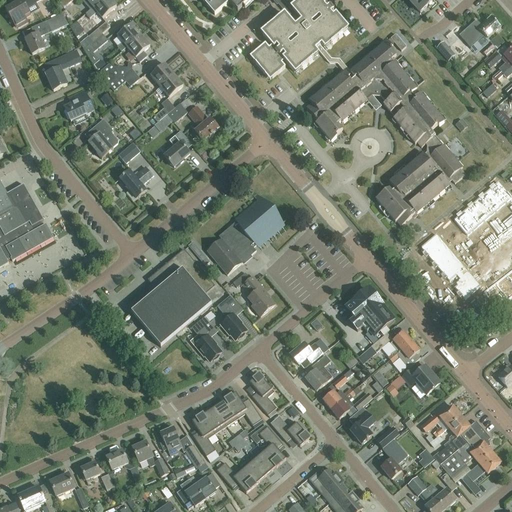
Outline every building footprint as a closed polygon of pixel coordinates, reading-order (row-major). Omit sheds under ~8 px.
[(17,0),(20,4),(6,12),(13,25),(14,24),(18,30),(28,25),(24,19),(29,16),(26,10),(43,0),(42,0),(17,0)] [(63,0),(59,4),(63,9),(74,0),(63,0)] [(94,10),(105,0),(85,0),(93,9),(94,10)] [(105,0),(94,10),(93,9),(86,15),(90,20),(97,14),(102,21),(117,9),(109,0),(105,0)] [(202,0),(215,15),(214,15),(215,16),(230,4),(238,13),(251,0),(273,0),(282,10),(287,16),(292,11),(284,4),(281,0),(202,0)] [(326,5),(322,0),(301,0),(296,4),(298,6),(292,11),(297,18),(291,23),(286,17),(280,22),(279,20),(267,30),(269,32),(263,37),(272,48),(269,50),(265,46),(252,57),(257,63),(255,64),(265,76),(267,75),(272,81),(285,69),(282,65),(285,62),(294,74),(300,69),(301,70),(313,61),(312,59),(317,54),(315,51),(317,50),(320,47),(321,46),(323,48),(329,43),(331,45),(342,35),(341,33),(347,28),(335,15),(332,18),(330,15),(333,12),(329,7),(326,10),(323,7),(326,5)] [(408,0),(420,13),(435,0),(408,0)] [(35,38),(26,42),(32,57),(45,51),(40,40),(52,34),(52,33),(69,26),(62,15),(47,22),(47,23),(31,30),(35,38)] [(476,21),(459,37),(470,49),(485,37),(487,39),(500,28),(491,19),(482,27),(476,21)] [(70,28),(76,38),(84,32),(77,23),(70,28)] [(126,49),(141,37),(132,27),(130,28),(126,23),(119,29),(123,34),(117,39),(122,44),(117,48),(121,53),(127,50),(126,49)] [(93,44),(103,35),(110,29),(106,25),(89,39),(93,44)] [(103,35),(93,44),(84,51),(94,67),(100,62),(93,55),(108,42),(103,35)] [(401,52),(406,48),(396,35),(391,40),(401,52)] [(150,48),(141,37),(126,49),(127,50),(136,60),(139,64),(147,57),(144,53),(150,48)] [(497,51),(504,45),(499,39),(492,46),(497,51)] [(449,46),(455,56),(464,51),(458,41),(449,46)] [(312,105),(307,109),(318,123),(315,125),(331,143),(336,139),(336,138),(343,132),(338,126),(359,109),(373,97),(381,98),(386,104),(383,106),(390,114),(391,114),(392,113),(396,118),(393,120),(415,146),(417,144),(419,147),(421,150),(425,146),(436,137),(431,132),(438,126),(439,128),(445,123),(420,95),(394,64),(391,61),(396,57),(385,44),(351,73),(353,74),(352,75),(339,60),(338,60),(331,60),(320,47),(317,50),(329,65),(337,65),(348,78),(347,79),(343,75),(310,103),(312,105)] [(437,49),(448,62),(454,57),(443,44),(437,49)] [(495,82),(497,80),(511,66),(511,49),(503,58),(508,63),(499,71),(500,72),(492,79),(495,82)] [(54,93),(67,87),(63,78),(70,75),(68,70),(81,64),(76,53),(46,67),(50,75),(46,77),(54,93)] [(490,70),(502,60),(496,53),(484,64),(490,70)] [(160,89),(174,77),(165,66),(151,78),(160,89)] [(511,66),(497,80),(498,81),(501,85),(506,79),(507,80),(511,74),(511,66)] [(126,84),(130,88),(140,80),(136,76),(126,84)] [(168,100),(183,87),(174,77),(160,89),(168,100)] [(71,124),(86,117),(95,113),(85,92),(82,94),(68,100),(71,106),(64,109),(71,124)] [(167,115),(175,109),(167,100),(161,105),(164,109),(155,117),(155,118),(152,121),(156,125),(167,115)] [(181,105),(175,109),(167,115),(175,125),(188,114),(181,105)] [(117,107),(111,112),(117,119),(123,114),(117,107)] [(138,108),(128,117),(138,129),(149,121),(138,108)] [(208,122),(197,109),(188,117),(199,130),(194,133),(203,144),(218,131),(209,121),(208,122)] [(468,127),(462,120),(455,126),(457,128),(461,133),(468,127)] [(113,133),(104,121),(89,133),(95,140),(88,145),(102,161),(113,152),(112,150),(118,145),(118,142),(112,134),(113,133)] [(153,140),(161,134),(155,127),(148,134),(153,140)] [(175,149),(164,158),(174,170),(190,156),(186,151),(182,147),(187,142),(180,134),(175,138),(169,143),(175,149)] [(389,190),(376,201),(395,223),(396,223),(401,228),(416,216),(450,187),(448,184),(452,181),(455,185),(466,176),(461,170),(462,169),(436,137),(425,146),(427,147),(426,154),(423,155),(389,184),(395,190),(392,193),(389,190)] [(126,165),(140,153),(133,145),(119,157),(126,165)] [(153,179),(146,170),(134,179),(130,174),(120,182),(125,188),(126,188),(129,192),(126,195),(133,203),(146,193),(142,188),(153,179)] [(478,183),(486,177),(481,170),(473,176),(478,183)] [(7,194),(0,182),(0,269),(9,265),(7,262),(11,260),(12,263),(53,239),(45,225),(42,227),(40,223),(43,221),(23,185),(7,194)] [(457,218),(454,221),(468,237),(470,235),(467,231),(476,224),(487,215),(498,205),(507,198),(509,201),(511,199),(498,183),(496,186),(499,190),(493,194),(490,190),(487,193),(485,195),(488,199),(482,204),(479,200),(476,202),(474,204),(477,208),(471,213),(468,209),(465,211),(463,213),(466,217),(460,222),(457,218)] [(228,277),(242,265),(256,253),(253,250),(281,226),(274,216),(276,214),(256,197),(255,198),(259,204),(219,238),(221,241),(207,253),(228,277)] [(498,226),(511,215),(511,214),(505,205),(490,216),(498,226)] [(438,235),(421,249),(424,252),(428,249),(432,255),(428,258),(431,261),(433,263),(437,260),(442,266),(438,269),(440,272),(442,274),(446,271),(451,277),(447,280),(449,283),(458,292),(461,289),(466,295),(462,298),(465,301),(481,287),(479,284),(475,288),(465,276),(464,277),(461,273),(462,272),(453,261),(443,250),(436,241),(440,238),(438,235)] [(193,243),(188,247),(205,267),(210,263),(193,243)] [(184,250),(166,265),(165,264),(157,271),(158,272),(147,281),(151,285),(125,307),(160,349),(212,306),(203,297),(214,288),(184,250)] [(487,290),(484,292),(497,309),(503,304),(500,300),(505,296),(511,291),(511,292),(511,276),(510,278),(498,287),(490,294),(487,290)] [(265,293),(252,278),(243,286),(248,293),(252,290),(255,294),(248,300),(254,306),(252,308),(261,319),(274,307),(264,295),(265,293)] [(229,293),(232,288),(226,285),(223,290),(229,293)] [(373,297),(369,292),(364,296),(365,298),(359,302),(358,301),(350,307),(359,318),(351,325),(357,333),(366,326),(371,332),(375,337),(393,321),(385,312),(383,313),(379,308),(381,307),(377,302),(379,301),(374,295),(373,297)] [(247,333),(238,321),(238,320),(235,317),(242,311),(230,297),(218,308),(228,321),(221,327),(229,336),(231,336),(235,342),(238,340),(239,341),(240,341),(241,340),(242,340),(243,339),(244,338),(245,337),(245,336),(244,335),(247,333)] [(323,314),(315,319),(318,325),(327,320),(323,314)] [(205,318),(191,330),(202,342),(196,348),(204,358),(205,358),(210,364),(213,362),(214,362),(216,362),(216,361),(218,361),(219,359),(219,358),(220,357),(219,356),(222,354),(212,343),(213,342),(209,338),(216,331),(205,318)] [(305,326),(310,336),(320,330),(315,321),(305,326)] [(366,336),(373,345),(378,341),(375,337),(371,332),(366,336)] [(412,343),(403,334),(389,345),(395,352),(387,359),(390,362),(412,343)] [(392,341),(386,335),(371,348),(376,354),(392,341)] [(420,353),(412,343),(390,362),(392,365),(399,358),(409,370),(419,361),(416,356),(420,353)] [(301,366),(305,371),(323,355),(315,346),(308,351),(304,345),(290,356),(299,367),(301,366)] [(367,361),(362,355),(356,360),(362,366),(367,361)] [(346,362),(352,368),(357,364),(352,357),(346,362)] [(322,381),(317,375),(331,363),(326,358),(316,365),(309,371),(312,375),(306,381),(316,393),(325,385),(327,388),(334,382),(328,376),(322,381)] [(511,369),(511,368),(498,379),(507,390),(508,389),(507,388),(511,384),(511,369)] [(440,386),(426,369),(416,377),(411,372),(402,379),(408,387),(414,382),(426,397),(440,386)] [(163,370),(161,376),(167,378),(169,372),(163,370)] [(382,390),(388,386),(378,372),(372,376),(382,390)] [(275,411),(277,410),(268,400),(274,394),(259,376),(249,385),(257,394),(252,399),(268,417),(275,411)] [(343,376),(332,385),(337,391),(348,381),(343,376)] [(393,400),(398,396),(390,387),(385,392),(393,400)] [(353,393),(331,411),(339,420),(349,412),(347,410),(352,406),(349,401),(352,398),(351,398),(354,395),(356,397),(362,392),(359,388),(353,393)] [(333,393),(323,401),(331,411),(353,393),(350,390),(344,396),(340,392),(335,396),(333,393)] [(358,413),(373,400),(368,394),(353,406),(358,413)] [(225,402),(238,421),(245,416),(253,428),(262,421),(249,401),(243,405),(236,395),(225,402)] [(227,429),(238,421),(225,402),(226,402),(214,410),(227,429)] [(448,429),(461,419),(453,408),(440,419),(440,420),(438,421),(434,416),(420,428),(426,434),(436,425),(439,429),(435,432),(435,433),(433,435),(437,439),(439,437),(444,433),(448,429)] [(215,436),(227,429),(214,410),(203,417),(203,416),(202,417),(215,436)] [(361,447),(372,437),(367,432),(375,425),(362,410),(349,421),(355,428),(349,432),(361,447)] [(208,441),(215,436),(202,417),(192,423),(199,434),(193,438),(207,458),(211,464),(219,458),(216,452),(208,441)] [(288,428),(279,418),(270,425),(286,444),(292,439),(300,449),(310,440),(294,423),(288,428)] [(414,427),(407,419),(402,424),(409,431),(414,427)] [(469,428),(461,419),(448,429),(453,435),(449,439),(452,443),(439,454),(438,454),(433,458),(441,467),(467,445),(483,432),(475,423),(469,428)] [(262,421),(253,428),(255,430),(264,424),(262,421)] [(261,452),(276,469),(286,461),(278,452),(283,447),(267,428),(259,436),(268,446),(261,452)] [(379,440),(377,442),(383,450),(386,448),(399,437),(393,429),(379,440)] [(177,452),(182,450),(173,430),(160,435),(164,444),(160,445),(163,452),(167,451),(170,458),(178,455),(177,452)] [(490,440),(483,432),(467,445),(441,467),(446,474),(450,478),(473,459),(479,466),(492,455),(487,448),(490,445),(487,442),(490,440)] [(235,439),(239,445),(244,441),(240,435),(235,439)] [(233,449),(234,448),(239,445),(235,439),(229,444),(233,449)] [(244,441),(239,445),(242,449),(248,445),(244,441)] [(391,482),(401,474),(394,466),(405,457),(393,443),(382,452),(390,462),(381,470),(391,482)] [(152,459),(146,444),(132,449),(139,465),(147,462),(150,469),(155,467),(155,466),(161,478),(169,475),(162,460),(155,462),(153,459),(152,459)] [(193,446),(184,452),(193,466),(195,468),(196,470),(196,471),(205,465),(193,446)] [(112,473),(128,466),(122,452),(106,459),(112,473)] [(276,469),(261,452),(251,461),(265,478),(276,469)] [(492,455),(479,466),(488,476),(501,465),(492,455)] [(255,486),(265,478),(251,461),(240,470),(255,487),(256,487),(255,486)] [(255,487),(240,470),(234,475),(225,465),(223,466),(220,463),(216,467),(219,470),(216,472),(233,491),(238,486),(246,495),(255,487)] [(86,483),(101,476),(95,464),(80,471),(86,483)] [(137,486),(140,484),(142,483),(136,468),(130,471),(137,486)] [(321,496),(339,480),(336,476),(335,477),(330,471),(312,486),(321,496)] [(452,492),(458,487),(455,485),(450,478),(446,474),(440,479),(452,492)] [(195,488),(205,502),(216,494),(214,491),(220,487),(212,475),(206,480),(206,479),(199,484),(194,478),(191,479),(190,480),(190,481),(195,488),(195,487),(195,488)] [(56,498),(75,490),(68,476),(50,484),(56,498)] [(107,492),(114,489),(108,476),(101,479),(107,492)] [(468,490),(474,485),(466,476),(461,481),(468,490)] [(444,511),(426,490),(417,478),(408,486),(418,497),(419,496),(428,506),(425,509),(427,511),(444,511)] [(329,505),(346,490),(342,485),(342,484),(339,480),(321,496),(329,505)] [(426,490),(444,511),(445,511),(456,503),(446,490),(440,495),(435,489),(432,485),(426,490)] [(195,487),(195,488),(188,492),(185,488),(177,494),(187,508),(192,504),(195,509),(205,502),(195,488),(195,487)] [(42,497),(39,489),(18,497),(24,511),(27,511),(45,504),(47,508),(42,510),(43,511),(55,511),(48,495),(42,497)] [(83,511),(89,508),(90,508),(81,489),(75,492),(83,511)] [(334,511),(340,511),(355,499),(352,495),(351,496),(346,490),(329,505),(334,511)] [(315,501),(311,496),(306,500),(310,505),(315,501)] [(359,503),(355,499),(340,511),(360,511),(363,510),(358,504),(359,503)] [(319,505),(315,501),(310,505),(314,509),(319,505)] [(175,511),(170,504),(162,510),(157,503),(153,506),(156,509),(155,510),(155,511),(175,511)]
